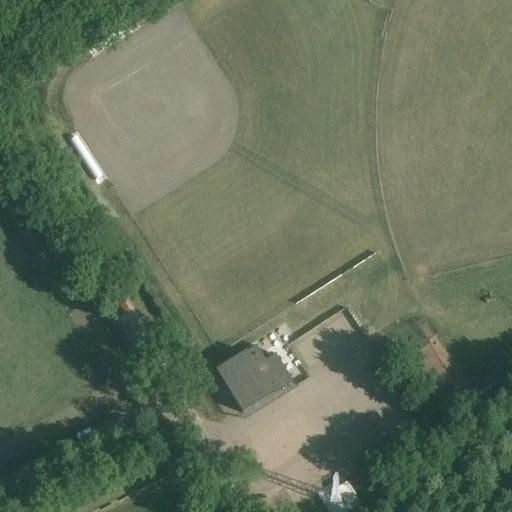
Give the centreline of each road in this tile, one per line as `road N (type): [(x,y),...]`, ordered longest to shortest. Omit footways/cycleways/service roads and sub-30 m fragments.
road 1 (unclassified): [(175,398),(0,113)]
road 2 (unclassified): [(0,486),(175,398)]
road 3 (unclassified): [(247,511),(175,398)]
